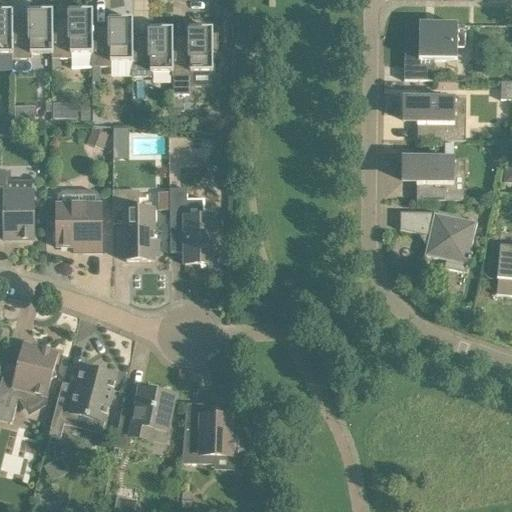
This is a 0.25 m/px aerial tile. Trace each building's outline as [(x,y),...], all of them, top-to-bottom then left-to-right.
[(0,56),(11,56),(12,56),(13,23),(13,13),(0,13),(0,56)] [(12,56),(11,56),(11,61),(31,61),(31,56),(51,56),(53,56),(52,23),(53,23),(52,13),(29,13),(29,23),(13,23),(12,56)] [(51,56),(51,61),(58,61),(71,61),(71,70),(91,69),(91,56),(92,56),(93,32),(92,13),(69,13),(69,23),(53,23),(52,23),(53,56),(51,56)] [(92,56),(91,56),(91,69),(99,69),(111,69),(111,64),(131,64),(133,64),(132,42),(133,21),(109,21),(109,32),(93,32),(92,56)] [(464,50),(464,28),(405,27),(404,83),(434,83),(434,63),(457,64),(457,50),(464,50)] [(149,42),(132,42),(133,64),(131,64),(131,79),(151,79),(151,74),(172,74),(173,74),(173,41),(173,31),(149,31),(149,42)] [(218,55),(218,54),(217,36),(212,36),(212,31),(189,31),(189,42),(173,41),(173,74),(172,74),(172,97),(181,97),(191,98),(191,74),(213,74),(212,55),(218,55)] [(511,84),(501,85),(500,102),(511,102),(511,84)] [(417,143),(465,144),(466,102),(440,101),(440,95),(418,95),(418,101),(404,101),(403,123),(417,123),(417,143)] [(181,97),(172,97),(172,110),(172,114),(183,114),(183,109),(181,109),(181,97)] [(53,121),(70,121),(70,106),(68,106),(53,105),(53,121)] [(93,132),(87,146),(103,153),(109,138),(93,132)] [(114,132),(114,140),(130,140),(130,132),(114,132)] [(453,156),(453,147),(445,147),(445,156),(453,156)] [(416,203),(464,204),(465,162),(439,161),(439,155),(417,155),(417,161),(403,161),(403,183),(417,183),(416,203)] [(5,172),(0,172),(0,219),(4,219),(5,242),(33,242),(32,194),(6,194),(5,172)] [(186,192),(169,192),(170,195),(170,213),(170,255),(184,255),(184,267),(215,267),(215,262),(218,261),(218,245),(215,246),(215,219),(203,219),(203,202),(187,202),(186,192)] [(101,207),(99,207),(99,198),(93,193),(62,193),(57,199),(57,249),(74,249),(74,255),(101,255),(101,207)] [(113,227),(126,227),(126,264),(154,264),(154,259),(158,259),(158,243),(154,243),(154,211),(139,211),(138,193),(112,193),(113,227)] [(467,268),(477,225),(435,216),(400,215),(400,233),(429,239),(424,259),(445,263),(444,270),(464,275),(466,268),(467,268)] [(511,298),(511,250),(501,250),(496,297),(511,298)] [(0,386),(0,423),(11,426),(17,401),(24,402),(28,400),(30,395),(46,400),(51,381),(56,379),(53,373),(58,355),(31,348),(24,346),(22,351),(18,370),(5,367),(0,386)] [(83,420),(104,425),(116,379),(82,370),(77,389),(62,385),(49,438),(60,441),(64,427),(80,432),(83,420)] [(120,421),(114,450),(116,450),(120,451),(123,452),(128,453),(131,440),(149,444),(152,431),(167,434),(168,430),(174,398),(139,391),(135,414),(133,424),(120,421)] [(214,467),(214,459),(234,459),(235,439),(230,439),(231,419),(209,419),(209,421),(202,421),(202,407),(186,407),(182,467),(214,467)] [(190,509),(191,497),(183,497),(182,508),(190,509)] [(134,511),(136,505),(120,502),(118,511),(134,511)]
